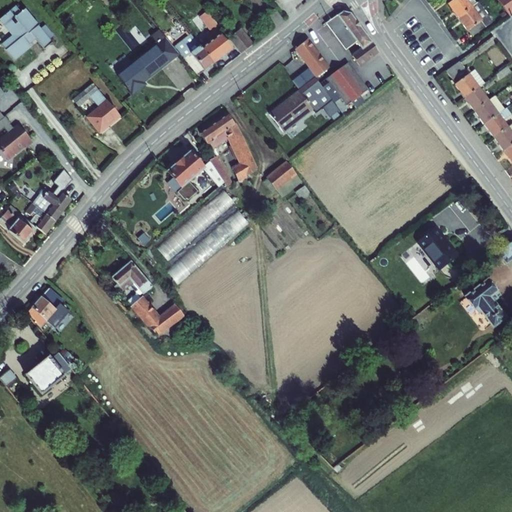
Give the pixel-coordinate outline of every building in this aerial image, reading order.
[(444,0),(454,14),(473,0),(444,0)] [(475,0),(473,0),(454,14),(468,33),(489,18),(475,0)] [(511,0),(497,0),(507,14),(511,10),(511,0)] [(3,46),(16,62),(33,47),(29,43),(36,38),(46,50),(54,44),(27,10),(23,13),(18,6),(2,20),(15,36),(3,46)] [(362,50),(371,42),(350,14),(343,12),(335,18),(337,26),(332,30),(346,49),(356,42),(362,50)] [(209,63),(212,67),(232,51),(216,31),(219,29),(207,14),(200,20),(211,34),(205,39),(209,44),(200,51),(209,63)] [(337,26),(335,18),(327,24),(332,30),(337,26)] [(486,20),(473,32),(476,36),(490,24),(486,20)] [(241,31),(229,41),(232,45),(241,56),(253,47),(241,31)] [(160,49),(123,80),(138,98),(150,88),(148,86),(181,59),(161,34),(153,41),(160,49)] [(200,51),(189,37),(175,48),(199,77),(212,67),(209,63),(200,51)] [(328,69),(307,40),(296,48),(316,78),(328,69)] [(378,52),(371,42),(362,50),(353,57),(360,66),(378,52)] [(469,67),(460,54),(447,63),(465,90),(479,80),(485,76),(475,63),(469,67)] [(505,62),(493,71),(498,77),(510,69),(505,62)] [(348,64),(326,79),(345,107),(367,91),(348,64)] [(330,100),(315,78),(267,114),(281,132),(311,109),(314,112),(330,100)] [(479,80),(465,90),(475,104),(488,94),(479,80)] [(94,85),(74,102),(79,107),(91,97),(99,91),(94,85)] [(488,94),(475,104),(485,117),(505,103),(495,89),(488,94)] [(108,102),(99,91),(91,97),(100,108),(108,102)] [(100,108),(88,118),(101,134),(121,117),(108,102),(100,108)] [(505,103),(485,117),(494,131),(508,121),(503,114),(510,109),(505,103)] [(0,119),(0,131),(5,127),(9,132),(0,139),(0,149),(8,159),(32,140),(19,124),(14,128),(11,123),(12,122),(6,115),(5,116),(0,119)] [(234,174),(239,183),(257,170),(228,117),(201,135),(217,154),(222,150),(214,140),(224,133),(242,167),(234,174)] [(511,118),(508,121),(494,131),(504,144),(511,138),(511,118)] [(194,154),(169,174),(184,190),(193,200),(200,194),(191,183),(206,171),(222,190),(225,187),(215,165),(214,163),(206,169),(194,154)] [(219,159),(213,162),(214,163),(215,165),(225,187),(225,188),(228,192),(233,188),(219,159)] [(282,160),(266,173),(274,185),(291,172),(282,160)] [(46,186),(35,200),(33,203),(37,206),(46,213),(55,220),(72,198),(63,191),(73,177),(65,167),(54,181),(59,185),(53,192),(46,186)] [(193,200),(184,190),(179,194),(187,203),(188,201),(190,203),(193,200)] [(236,202),(228,192),(158,249),(172,266),(166,270),(177,285),(249,225),(233,204),(236,202)] [(30,221),(37,227),(45,233),(55,220),(46,213),(37,206),(33,203),(25,212),(29,216),(33,211),(37,213),(30,221)] [(13,225),(9,230),(23,242),(37,227),(30,221),(12,205),(8,209),(3,205),(0,208),(0,209),(4,214),(2,216),(13,225)] [(13,225),(2,216),(0,218),(0,222),(9,230),(13,225)] [(458,248),(438,219),(418,234),(439,262),(458,248)] [(511,253),(511,237),(508,241),(494,251),(502,260),(511,253)] [(153,286),(133,261),(112,278),(120,287),(127,281),(130,286),(132,284),(142,295),(153,286)] [(483,277),(461,294),(473,309),(475,307),(488,323),(500,314),(488,299),(493,295),(490,290),(492,289),(483,277)] [(54,327),(67,312),(60,305),(63,301),(49,288),(28,310),(37,322),(42,316),(54,327)] [(160,317),(144,298),(140,294),(129,303),(142,319),(140,321),(146,329),(149,326),(157,336),(184,315),(175,304),(160,317)] [(378,346),(370,352),(382,367),(389,361),(378,346)] [(71,368),(58,352),(52,357),(49,354),(25,374),(42,394),(66,374),(65,373),(71,368)] [(10,368),(0,376),(0,377),(7,386),(17,378),(10,368)]
